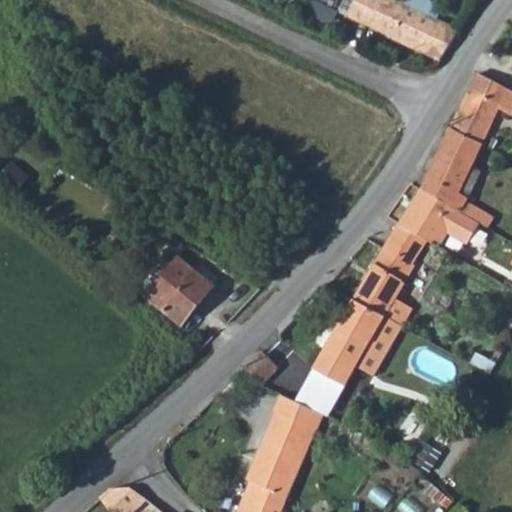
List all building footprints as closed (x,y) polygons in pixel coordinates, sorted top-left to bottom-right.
[(362,0),(354,21),(377,32),(388,9),(399,15),(404,6),(391,0),(362,0)] [(377,32),(440,59),(458,30),(428,17),(404,6),(399,15),(388,9),(377,32)] [(450,128),(472,139),(479,143),(493,112),(507,118),(511,106),(511,88),(477,72),(450,128)] [(421,190),(483,226),(488,229),(494,219),(464,202),(479,171),(461,162),(472,139),(450,128),(421,190)] [(421,190),(419,189),(397,225),(426,241),(436,247),(437,245),(445,248),(451,236),(471,247),(483,226),(421,190)] [(353,301),(384,319),(415,266),(412,264),(426,241),(397,225),(353,301)] [(146,296),(182,323),(214,284),(210,280),(216,273),(203,262),(197,270),(178,255),(146,296)] [(311,371),(330,381),(339,366),(344,369),(348,364),(354,368),(384,319),(353,301),(311,371)] [(354,368),(371,378),(400,328),(384,319),(354,368)] [(241,370),(258,386),(276,368),(260,352),(241,370)] [(330,381),(343,388),(354,368),(348,364),(344,369),(339,366),(330,381)] [(330,381),(311,371),(293,404),(312,415),(328,423),(346,390),(343,388),(330,381)] [(278,411),(307,424),(312,415),(293,404),(284,399),(278,411)] [(237,511),(269,511),(307,424),(278,411),(263,448),(261,447),(246,480),(250,482),(237,511)] [(353,460),(376,473),(386,454),(363,442),(353,460)] [(99,498),(112,511),(127,511),(148,498),(130,485),(110,487),(99,498)] [(438,511),(455,511),(460,507),(450,499),(438,511)]
